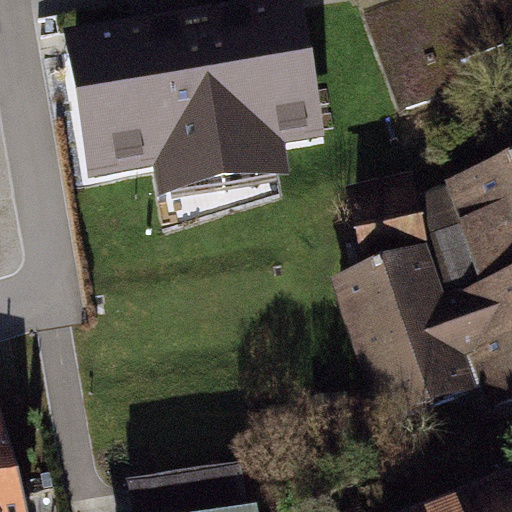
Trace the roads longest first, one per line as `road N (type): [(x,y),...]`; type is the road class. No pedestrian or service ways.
road 1 (residential): [(7,0),(52,291),(0,307)]
road 2 (unknown): [(52,291),(78,499)]
